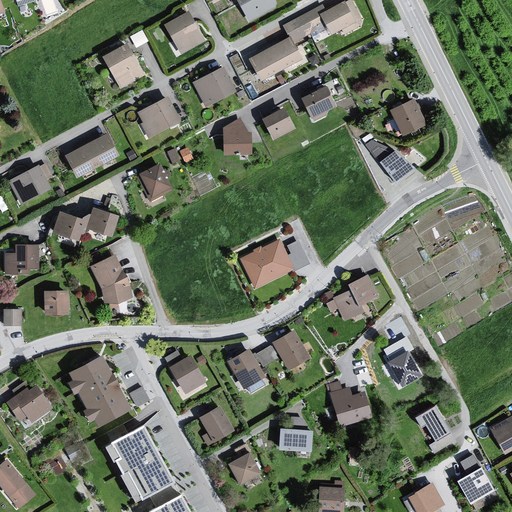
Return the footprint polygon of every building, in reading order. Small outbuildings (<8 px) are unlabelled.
[(275,0),(236,0),(248,22),(275,7),(276,2),(275,0)] [(349,0),(346,2),(344,0),(326,10),(320,13),(326,25),(331,33),(342,27),(345,33),(359,25),(361,21),(361,17),(351,0),(349,0)] [(290,36),(294,42),(326,25),(320,13),(326,10),(323,3),(282,25),(288,36),(290,36)] [(189,10),(163,24),(181,55),(206,41),(189,10)] [(288,36),(248,58),(260,80),(302,58),(294,42),(290,36),(288,36)] [(127,43),(102,56),(121,89),(145,75),(127,43)] [(236,91),(223,66),(193,82),(205,106),(236,91)] [(326,85),(302,97),(311,118),(312,117),(314,121),(326,115),(327,110),(335,106),(326,85)] [(180,121),(168,96),(136,111),(149,136),(180,121)] [(414,98),(390,110),(402,135),(426,124),(414,98)] [(284,106),(262,118),(273,139),(295,128),(284,106)] [(252,153),(251,131),(248,131),(240,117),(223,127),(224,154),(252,153)] [(119,155),(107,132),(65,154),(77,177),(119,155)] [(365,144),(395,181),(414,166),(394,150),(372,140),(365,144)] [(179,150),(185,162),(193,158),(187,146),(179,150)] [(180,161),(174,148),(167,151),(172,164),(180,161)] [(137,157),(132,149),(126,152),(130,160),(137,157)] [(46,162),(39,166),(47,179),(53,176),(46,162)] [(160,162),(139,173),(140,175),(137,176),(150,201),(171,190),(170,188),(173,186),(160,162)] [(38,164),(8,181),(21,204),(51,188),(47,179),(39,166),(38,164)] [(112,236),(119,215),(92,207),(90,213),(84,233),(89,229),(112,236)] [(81,218),(59,210),(52,232),(79,240),(81,233),(84,233),(90,213),(89,213),(82,216),(81,218)] [(280,238),(240,258),(254,288),(292,270),(295,268),(288,254),(280,238)] [(290,253),(288,254),(295,268),(292,270),(293,271),(310,263),(298,239),(286,245),(290,253)] [(39,269),(39,244),(15,244),(15,253),(4,253),(4,274),(30,274),(30,268),(39,269)] [(95,263),(90,266),(101,289),(103,303),(118,303),(132,297),(127,277),(115,254),(101,261),(95,263)] [(92,256),(95,263),(101,261),(97,254),(92,256)] [(367,272),(346,281),(349,287),(332,297),(333,299),(338,307),(344,320),(363,310),(360,303),(378,295),(367,272)] [(68,290),(44,290),(44,314),(69,313),(68,290)] [(338,307),(333,299),(325,302),(330,311),(338,307)] [(21,325),(21,309),(4,308),(4,325),(21,325)] [(293,328),(272,340),(274,344),(278,351),(288,368),(309,356),(293,328)] [(402,366),(417,340),(396,329),(382,355),(402,366)] [(278,351),(274,344),(271,346),(270,344),(255,353),(254,352),(251,353),(257,363),(260,361),(262,366),(278,357),(275,353),(278,351)] [(248,347),(227,359),(243,387),(264,375),(257,363),(251,353),(248,347)] [(164,356),(169,365),(182,357),(177,349),(164,356)] [(100,351),(66,370),(70,377),(65,380),(72,392),(77,390),(87,407),(84,409),(89,419),(94,416),(99,424),(131,407),(100,351)] [(169,365),(168,366),(184,392),(205,380),(189,353),(182,357),(169,365)] [(203,354),(196,358),(200,365),(207,361),(203,354)] [(12,389),(15,394),(27,386),(29,388),(35,384),(30,377),(12,389)] [(328,383),(331,391),(342,388),(339,380),(328,383)] [(15,394),(5,401),(19,420),(25,415),(30,422),(52,406),(36,383),(35,384),(29,388),(27,386),(15,394)] [(149,399),(142,385),(129,392),(136,406),(149,399)] [(331,391),(329,392),(339,425),(371,416),(364,390),(351,393),(349,386),(342,388),(331,391)] [(451,431),(434,402),(414,414),(420,424),(424,421),(435,440),(451,431)] [(197,410),(200,415),(211,408),(208,403),(197,410)] [(200,415),(198,416),(207,431),(212,440),(214,439),(233,428),(219,403),(211,408),(200,415)] [(511,413),(489,427),(504,451),(511,446),(511,413)] [(291,415),(290,427),(308,428),(302,416),(291,415)] [(171,478),(142,423),(104,443),(112,459),(113,458),(120,470),(118,471),(133,498),(147,491),(170,479),(171,478)] [(290,427),(278,426),(277,447),(310,449),(312,428),(308,428),(290,427)] [(215,440),(214,439),(212,440),(207,431),(201,435),(207,445),(215,440)] [(435,440),(429,444),(434,452),(456,439),(451,431),(435,440)] [(62,444),(72,462),(84,455),(74,437),(62,444)] [(361,447),(349,446),(348,456),(360,457),(361,447)] [(248,450),(226,462),(238,484),(260,472),(248,450)] [(459,460),(466,472),(480,465),(473,453),(459,460)] [(67,467),(60,455),(51,460),(50,458),(42,462),(52,479),(62,473),(63,474),(67,472),(65,468),(67,467)] [(6,457),(0,461),(0,485),(18,508),(35,494),(6,457)] [(466,472),(456,478),(469,501),(481,493),(493,487),(480,464),(480,465),(466,472)] [(508,471),(504,466),(499,469),(503,474),(508,471)] [(147,491),(155,505),(177,493),(170,479),(147,491)] [(443,503),(431,481),(406,495),(416,511),(426,511),(438,506),(443,503)] [(321,485),(319,485),(317,511),(342,511),(344,486),(321,485)] [(493,487),(481,493),(488,505),(500,499),(493,487)] [(190,511),(179,491),(177,493),(155,505),(141,511),(190,511)]
